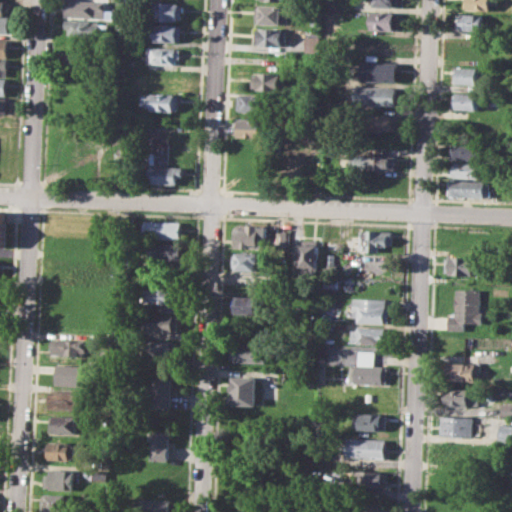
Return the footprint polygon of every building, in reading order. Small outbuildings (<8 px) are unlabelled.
[(0,0),(10,1),(9,15),(0,14),(0,0)] [(68,0),(87,0),(107,1),(107,17),(68,15),(68,0)] [(155,0),(182,1),(182,4),(186,4),(186,19),(180,19),(179,21),(155,21),(155,0)] [(464,0),(500,0),(500,5),(492,5),(492,9),(464,9),(464,0)] [(258,5),(290,6),(290,24),(257,23),(258,5)] [(373,12),(400,13),(399,30),(372,29),(373,12)] [(456,13),(485,14),(485,30),(456,29),(456,13)] [(0,17),(10,18),(9,34),(0,33),(0,17)] [(67,19),(107,20),(106,37),(71,35),(72,28),(67,27),(67,19)] [(157,24),(184,25),(183,42),(157,41),(157,24)] [(257,28),(290,29),(290,45),(256,45),(257,28)] [(320,52),(320,37),(306,37),(306,51),(320,52)] [(0,38),(10,39),(9,57),(0,56),(0,38)] [(150,45),(183,47),(183,58),(177,57),(177,65),(149,63),(150,45)] [(66,52),(103,54),(103,70),(70,69),(70,61),(66,61),(66,52)] [(0,58),(8,59),(8,75),(0,74),(0,58)] [(364,61),(399,62),(398,82),(363,81),(364,61)] [(455,67),(484,68),(484,84),(454,83),(455,67)] [(256,74),(287,74),(287,89),(256,89),(256,74)] [(0,76),(9,77),(8,95),(0,94),(0,76)] [(357,86),(397,87),(397,105),(356,104),(357,86)] [(150,96),(154,96),(154,92),(176,93),(176,96),(181,96),(181,111),(154,110),(154,107),(149,106),(150,96)] [(454,92),(480,93),(480,109),(454,108),(454,92)] [(241,93),(273,94),(273,111),(241,111),(241,93)] [(0,96),(8,97),(8,114),(0,113),(0,96)] [(368,114),(398,115),(398,130),(383,129),(383,133),(367,132),(368,114)] [(239,119),(269,119),(269,136),(239,135),(239,119)] [(453,145),(488,146),(488,161),(452,160),(453,145)] [(353,154),(396,155),(396,169),(353,168),(353,154)] [(456,162),(490,163),(489,178),(451,176),(451,168),(456,168),(456,162)] [(150,165),(184,166),(184,176),(178,176),(178,184),(155,183),(155,176),(150,176),(150,165)] [(451,180),(491,181),(491,197),(450,196),(451,180)] [(0,246),(0,210),(8,211),(6,247),(0,246)] [(146,219),(182,221),(181,240),(145,238),(146,219)] [(238,228),(249,229),(249,223),(269,224),(269,238),(265,238),(265,248),(238,247),(238,228)] [(362,229),(394,230),(394,246),(380,245),(380,251),(369,251),(369,247),(361,247),(362,229)] [(288,232),(277,232),(277,245),(287,245),(288,232)] [(303,238),(321,239),(320,269),(314,269),(314,274),(302,273),(303,238)] [(158,242),(182,243),(181,260),(149,259),(149,245),(158,245),(158,242)] [(234,255),(238,255),(238,251),(266,252),(265,271),(237,270),(237,266),(233,266),(234,255)] [(446,256),(480,257),(480,268),(475,267),(475,273),(446,272),(446,256)] [(146,287),(178,288),(177,304),(146,303),(146,287)] [(456,289),(482,289),(481,312),(485,312),(485,323),(467,323),(467,330),(450,329),(450,314),(456,314),(456,289)] [(232,299),(237,299),(237,296),(262,296),(262,309),(257,309),(256,315),(236,314),(236,311),(231,310),(232,299)] [(355,297),(388,298),(387,308),(391,308),(391,323),(360,322),(360,316),(355,316),(355,297)] [(147,313),(178,314),(177,332),(146,331),(147,313)] [(359,326),(389,327),(389,343),(353,342),(353,329),(359,329),(359,326)] [(147,338),(176,340),(175,356),(146,355),(147,338)] [(52,339),(90,340),(89,356),(52,354),(52,339)] [(231,343),(267,344),(266,362),(230,361),(231,343)] [(352,365),(360,365),(361,350),(377,351),(377,365),(391,365),(390,384),(357,383),(357,379),(352,379),(352,365)] [(449,361),(483,362),(483,376),(476,376),(476,381),(448,380),(449,361)] [(57,364),(100,366),(100,386),(56,384),(57,364)] [(232,376),(258,376),(257,405),(231,404),(232,376)] [(153,378),(173,379),(172,408),(152,407),(153,378)] [(447,387),(472,388),(472,406),(446,406),(447,387)] [(49,391),(81,391),(81,409),(49,408),(49,391)] [(502,402),(511,402),(511,413),(502,413),(502,402)] [(359,412),(389,414),(388,431),(361,430),(361,426),(355,426),(355,417),(359,417),(359,412)] [(49,415),(79,416),(79,433),(49,432),(49,415)] [(442,416),(474,416),(474,436),(442,435),(442,416)] [(500,424),(511,424),(511,443),(499,443),(500,424)] [(152,431),(171,432),(170,461),(151,461),(152,431)] [(350,438),(388,439),(387,458),(345,456),(345,444),(349,445),(350,438)] [(48,443),(77,444),(76,459),(47,458),(48,443)] [(50,468),(74,469),(74,490),(50,489),(50,486),(45,485),(45,473),(50,473),(50,468)] [(93,469),(108,470),(108,481),(93,480),(93,469)] [(357,470),(389,471),(388,488),(356,487),(357,470)] [(43,493),(71,494),(70,511),(42,510),(43,493)] [(141,511),(142,498),(172,500),(171,511),(141,511)] [(356,511),(357,498),(382,499),(382,504),(387,504),(386,511),(356,511)]
